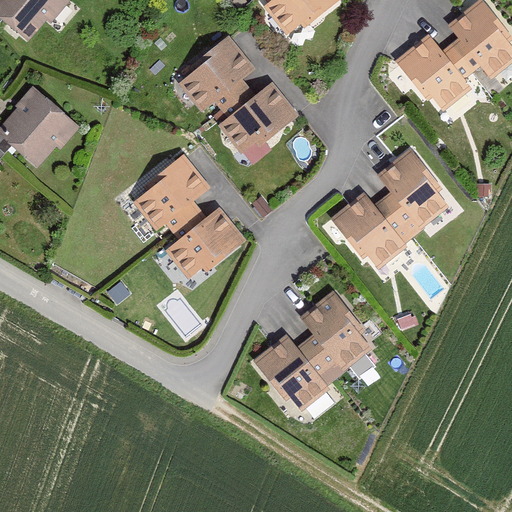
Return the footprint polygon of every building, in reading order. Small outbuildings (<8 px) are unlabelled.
[(70,3),(67,0),(0,0),(0,16),(4,20),(29,42),(47,21),(51,25),(70,3)] [(305,30),(342,0),(273,0),(268,4),(264,8),(287,37),(302,26),(305,30)] [(511,41),(511,39),(481,0),(447,27),(458,40),(481,68),(491,82),(511,65),(511,48),(508,45),(511,41)] [(432,99),(443,114),(472,91),(464,81),(442,53),(429,36),(395,63),(427,103),(432,99)] [(193,74),(179,85),(202,114),(215,104),(244,81),(257,71),(229,37),(189,68),(193,74)] [(464,81),(481,68),(458,40),(442,53),(464,81)] [(215,104),(229,121),(257,98),(244,81),(215,104)] [(258,151),(299,119),(273,86),(257,98),(229,121),(219,129),(242,157),(255,147),(258,151)] [(18,109),(0,128),(0,132),(14,145),(40,168),(57,148),(61,152),(81,129),(33,87),(16,107),(18,109)] [(0,160),(14,145),(0,132),(0,160)] [(443,190),(411,150),(377,177),(390,194),(421,232),(449,209),(437,194),(443,190)] [(148,192),(134,204),(157,233),(166,225),(195,203),(211,190),(184,156),(144,187),(148,192)] [(368,257),(379,272),(408,249),(405,245),(374,207),(364,194),(331,221),(363,261),(368,257)] [(405,245),(421,232),(390,194),(374,207),(405,245)] [(166,225),(179,242),(208,219),(195,203),(166,225)] [(206,275),(247,242),(220,209),(208,219),(179,242),(166,252),(189,281),(203,270),(206,275)] [(366,332),(333,292),(299,320),(313,336),(344,374),(372,351),(360,337),(366,332)] [(290,399),(302,414),(331,390),(328,387),(297,349),(287,336),(253,363),(286,403),(290,399)] [(328,387),(344,374),(313,336),(297,349),(328,387)]
